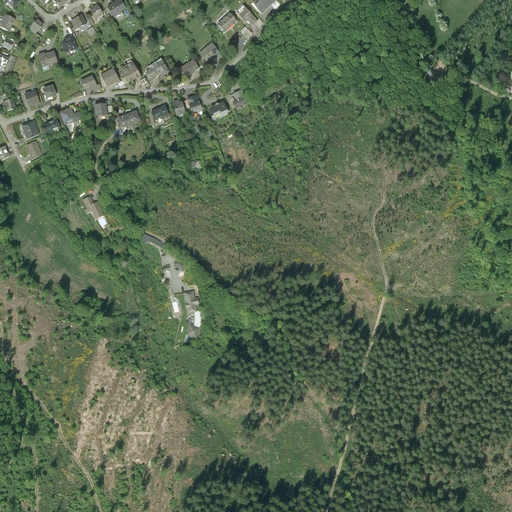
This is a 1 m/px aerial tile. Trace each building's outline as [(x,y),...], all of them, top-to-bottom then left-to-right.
[(19,2),(17,0),(1,0),(4,3),(6,1),(13,8),(19,2)] [(119,0),(107,8),(112,16),(121,11),(122,12),(125,9),(119,0)] [(274,2),(272,0),(262,0),(255,7),(262,14),(274,2)] [(257,21),(243,6),(236,13),(245,22),(248,20),(253,25),(255,24),(257,21)] [(98,7),(90,12),(94,19),(103,14),(98,7)] [(231,14),(224,19),(230,26),(234,24),(234,23),(236,21),(236,22),(237,21),(231,14)] [(14,20),(6,16),(1,28),(8,32),(14,20)] [(82,17),(71,22),(75,30),(86,25),(82,17)] [(230,26),(224,19),(218,24),(224,32),(225,31),(224,31),(226,29),(227,30),(227,29),(230,26)] [(37,20),(31,26),(38,31),(43,25),(37,20)] [(240,31),(247,39),(252,35),(244,27),(240,31)] [(77,48),(71,36),(65,40),(66,41),(62,43),(64,46),(62,47),(64,50),(63,51),(64,52),(66,53),(67,52),(68,50),(70,49),(71,49),(72,51),(77,48)] [(14,42),(7,39),(3,47),(10,50),(14,42)] [(218,51),(212,43),(200,53),(207,62),(212,58),(211,57),(217,51),(218,51)] [(509,56),(503,52),(498,59),(504,63),(509,56)] [(44,54),(38,57),(42,68),(57,63),(54,54),(45,57),(44,54)] [(8,58),(0,55),(0,69),(3,70),(5,65),(6,65),(8,58)] [(156,64),(154,66),(159,73),(162,71),(164,74),(170,70),(162,59),(157,63),(156,62),(156,63),(156,64)] [(199,67),(193,59),(190,62),(191,63),(187,65),(187,64),(181,68),(184,72),(183,72),(186,76),(199,67)] [(126,66),(134,79),(137,78),(138,80),(141,78),(138,72),(137,72),(133,64),(131,66),(130,63),(126,66)] [(134,79),(126,66),(121,69),(122,70),(122,71),(122,72),(121,72),(127,82),(132,79),(132,80),(134,79)] [(157,74),(159,73),(154,66),(151,68),(150,67),(149,68),(150,69),(146,73),(150,76),(149,77),(152,80),(157,74)] [(113,70),(101,76),(102,76),(104,80),(103,80),(107,87),(112,84),(111,82),(118,78),(113,70)] [(97,87),(92,77),(83,82),(84,85),(83,86),(84,86),(87,92),(93,89),(97,87)] [(53,87),(43,90),(46,100),(56,96),(55,93),(56,93),(56,91),(54,91),(53,87)] [(238,100),(233,103),(236,108),(249,102),(247,98),(246,98),(242,90),(236,93),(239,99),(238,99),(238,100)] [(29,93),(24,95),(29,106),(32,105),(33,107),(39,104),(38,100),(35,93),(29,95),(29,93)] [(197,95),(190,98),(190,99),(189,100),(188,101),(190,107),(192,107),(193,112),(202,109),(197,95)] [(15,110),(12,100),(1,103),(2,107),(5,107),(6,113),(15,110)] [(179,101),(173,102),(177,116),(185,113),(182,103),(180,103),(179,101)] [(228,112),(224,103),(220,104),(219,104),(218,103),(217,103),(216,104),(216,105),(216,106),(212,108),(212,109),(209,111),(212,117),(221,112),(222,115),(228,112)] [(106,115),(105,105),(95,106),(96,117),(106,115)] [(168,114),(164,105),(158,108),(159,109),(152,112),(152,113),(153,113),(155,119),(161,116),(162,117),(168,114)] [(66,111),(61,113),(65,126),(81,120),(79,113),(74,114),(72,114),(71,109),(66,111)] [(140,120),(136,112),(124,117),(118,118),(119,123),(121,123),(121,125),(123,126),(125,126),(131,123),(132,124),(140,120)] [(55,121),(46,126),(45,128),(46,129),(47,130),(49,133),(59,128),(55,121)] [(39,135),(34,123),(22,127),(26,139),(33,136),(33,137),(39,135)] [(35,143),(26,147),(26,148),(27,147),(31,155),(29,156),(31,160),(41,156),(35,143)] [(6,150),(5,147),(0,149),(0,157),(2,161),(9,157),(6,150)] [(103,217),(99,209),(97,210),(95,205),(93,205),(90,198),(82,202),(87,211),(85,212),(86,215),(92,213),(96,221),(103,217)] [(152,239),(148,237),(147,238),(146,241),(150,243),(162,249),(163,246),(160,245),(161,243),(152,239)] [(179,260),(174,265),(182,272),(187,267),(179,260)] [(196,305),(195,300),(194,292),(185,294),(188,313),(195,312),(195,315),(195,320),(195,324),(194,327),(190,325),(186,336),(196,340),(201,324),(202,317),(201,311),(197,312),(196,305)] [(139,326),(131,317),(128,319),(136,329),(139,326)]
